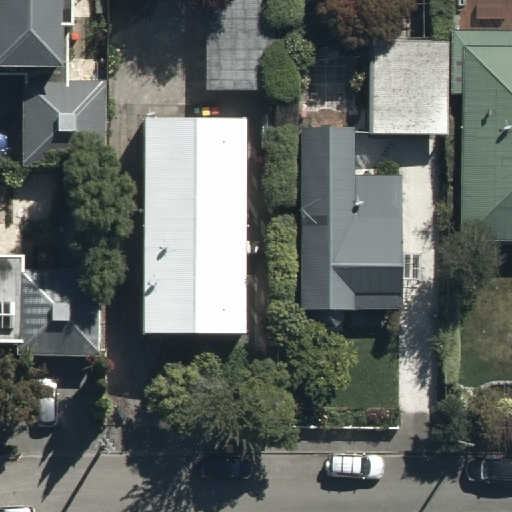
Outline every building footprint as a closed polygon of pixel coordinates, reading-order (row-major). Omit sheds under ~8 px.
[(0,0),(0,68),(22,69),(18,160),(101,160),(101,76),(62,76),(62,11),(67,11),(66,0),(0,0)] [(202,0),(202,84),(270,84),(270,0),(202,0)] [(457,87),(456,233),(511,233),(511,22),(448,22),(448,87),(457,87)] [(365,35),(365,128),(442,128),(442,35),(365,35)] [(135,106),(134,321),(237,322),(239,106),(135,106)] [(296,121),(294,302),(395,303),(397,173),(349,172),(349,122),(296,121)] [(0,347),(94,346),(93,265),(18,266),(18,249),(0,249),(0,347)]
